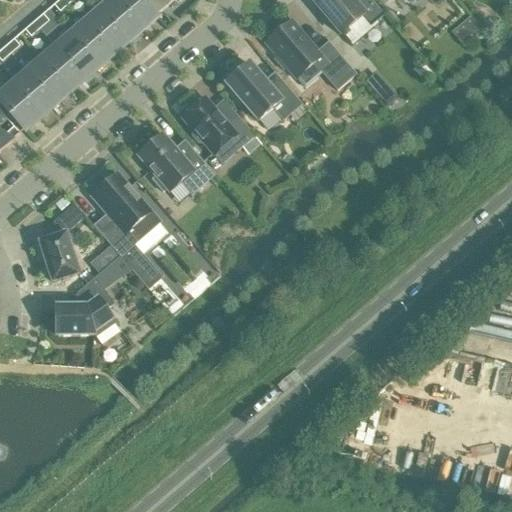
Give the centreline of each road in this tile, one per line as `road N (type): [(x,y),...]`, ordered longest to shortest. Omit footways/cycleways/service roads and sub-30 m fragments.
road 1 (primary): [(146,511),(511,198)]
road 2 (residential): [(229,0),(224,18),(0,215)]
